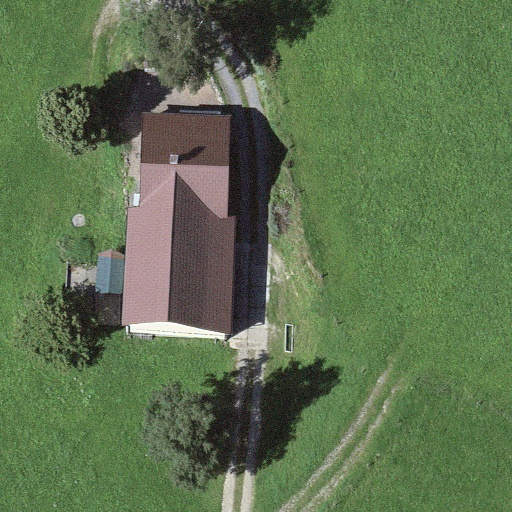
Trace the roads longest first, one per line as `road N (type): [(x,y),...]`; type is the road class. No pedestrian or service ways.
road 1 (track): [(142,0),(175,15),(241,95),(256,166),(233,511)]
road 2 (track): [(101,319),(103,72),(117,20),(143,7)]
